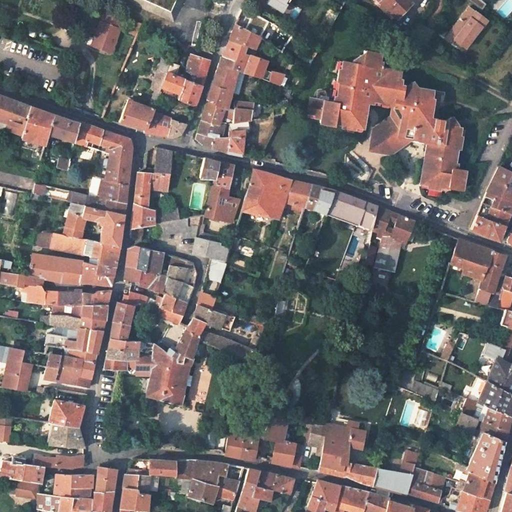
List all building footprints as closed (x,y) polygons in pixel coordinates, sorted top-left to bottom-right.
[(122,0),(174,22),(184,0),(122,0)] [(380,0),(379,2),(395,18),(410,2),(408,0),(380,0)] [(483,3),(479,0),(464,0),(479,10),(483,3)] [(479,28),(485,21),(466,7),(444,37),(452,43),(454,39),(463,46),(477,27),(479,28)] [(98,21),(88,47),(108,54),(118,28),(117,28),(121,16),(102,10),(98,21)] [(131,20),(126,33),(134,36),(139,23),(131,20)] [(270,22),(261,41),(280,50),(291,34),(270,22)] [(431,30),(417,22),(408,36),(423,44),(431,30)] [(253,48),(257,38),(258,37),(234,23),(231,30),(228,37),(229,39),(245,45),(253,48)] [(242,70),(249,54),(242,51),(245,45),(229,39),(227,45),(225,45),(223,47),(221,53),(235,58),(231,66),(235,67),(242,70)] [(409,138),(409,135),(421,137),(421,142),(423,142),(416,187),(444,193),(444,189),(451,190),(451,187),(457,188),(457,191),(459,191),(462,172),(455,171),(455,166),(452,166),(453,161),(456,161),(457,156),(454,155),(455,150),(458,150),(460,136),(457,136),(458,132),(461,132),(461,129),(455,128),(455,126),(449,118),(442,120),(427,118),(431,90),(414,87),(404,85),(397,84),(399,70),(382,67),(383,61),(380,61),(381,55),(383,56),(384,51),(365,49),(364,55),(360,55),(354,60),(353,63),(340,61),(340,64),(343,65),(342,70),(338,70),(336,81),(340,82),(339,87),(335,87),(334,92),(338,93),(337,98),(333,98),(332,103),(309,99),(305,118),(308,118),(309,115),(313,116),(312,119),(321,120),(320,125),(326,126),(327,123),(332,124),(331,127),(335,128),(336,124),(342,125),(341,129),(353,130),(353,127),(359,129),(359,131),(362,132),(365,114),(362,114),(363,110),(366,110),(367,104),(372,105),(373,102),(379,103),(379,106),(383,106),(383,104),(389,105),(389,107),(393,108),(392,121),(375,132),(373,143),(382,144),(390,156),(403,148),(400,144),(399,141),(402,139),(403,142),(409,138)] [(190,53),(185,70),(191,73),(190,78),(201,82),(202,83),(206,72),(209,59),(190,53)] [(235,58),(221,53),(218,61),(231,66),(235,58)] [(249,54),(242,70),(259,77),(265,61),(249,54)] [(160,55),(155,68),(166,71),(170,59),(160,55)] [(231,66),(218,61),(212,77),(205,98),(224,106),(235,67),(231,66)] [(160,91),(161,86),(166,71),(155,68),(154,68),(148,86),(155,89),(160,91)] [(271,70),(268,80),(276,83),(280,73),(271,70)] [(173,95),(193,104),(194,104),(197,94),(201,82),(190,78),(177,74),(166,71),(161,86),(175,91),(173,95)] [(286,76),(282,74),(280,73),(276,83),(282,85),(286,76)] [(152,109),(160,91),(155,89),(148,105),(128,97),(118,120),(142,128),(144,130),(152,109)] [(0,122),(23,130),(21,140),(44,147),(47,134),(52,114),(0,96),(0,122)] [(203,107),(199,118),(218,123),(219,119),(220,114),(231,116),(232,108),(224,106),(205,98),(203,107)] [(233,106),(232,108),(231,116),(230,120),(235,120),(250,120),(251,112),(233,106)] [(172,117),(152,109),(144,130),(161,133),(172,135),(181,133),(184,127),(186,120),(172,117)] [(52,114),(47,134),(74,143),(78,123),(52,114)] [(218,123),(199,118),(197,125),(194,136),(203,144),(211,146),(214,135),(221,135),(224,120),(219,119),(218,123)] [(225,135),(226,129),(227,126),(228,120),(224,120),(221,135),(214,135),(211,146),(228,150),(229,135),(225,135)] [(78,123),(74,143),(73,144),(91,150),(93,143),(99,145),(103,130),(78,121),(78,123)] [(241,154),(242,128),(226,129),(225,135),(229,135),(228,150),(241,154)] [(103,130),(99,145),(103,147),(111,149),(110,155),(128,160),(130,146),(128,139),(103,130)] [(373,143),(372,153),(390,156),(382,144),(373,143)] [(103,147),(102,152),(110,155),(111,149),(103,147)] [(136,171),(133,203),(146,207),(147,188),(167,190),(169,151),(155,147),(154,173),(136,171)] [(107,168),(105,181),(125,187),(128,160),(110,155),(109,161),(104,159),(103,167),(107,168)] [(204,157),(202,159),(198,177),(214,179),(219,161),(204,157)] [(69,163),(58,160),(56,169),(67,172),(69,163)] [(219,161),(214,179),(203,215),(228,222),(236,200),(223,196),(233,165),(219,161)] [(74,166),(73,173),(96,179),(98,172),(74,166)] [(511,173),(497,167),(484,191),(511,201),(511,173)] [(276,218),(281,202),(289,179),(252,168),(239,208),(238,210),(276,218)] [(34,187),(37,174),(24,170),(23,177),(26,178),(24,185),(34,187)] [(0,186),(20,191),(22,182),(1,177),(0,182),(0,186)] [(303,208),(311,185),(289,179),(281,202),(303,208)] [(100,180),(98,193),(95,193),(95,196),(96,197),(123,204),(125,187),(105,181),(100,180)] [(312,211),(319,187),(311,185),(303,208),(312,211)] [(332,190),(327,189),(319,187),(312,211),(316,212),(324,214),(325,214),(332,190)] [(370,228),(375,206),(332,190),(325,214),(334,217),(335,215),(370,228)] [(511,201),(484,191),(482,196),(490,200),(487,206),(509,213),(511,205),(511,201)] [(73,193),(71,203),(122,217),(123,204),(96,197),(96,198),(73,193)] [(490,200),(482,196),(480,203),(487,206),(490,200)] [(122,217),(71,203),(62,235),(80,239),(85,219),(102,223),(99,244),(118,248),(122,217)] [(153,210),(146,207),(133,203),(130,236),(131,238),(133,240),(140,241),(142,226),(155,224),(153,210)] [(509,213),(487,206),(480,203),(479,206),(486,209),(485,214),(478,209),(475,215),(504,225),(509,213)] [(386,219),(389,211),(375,206),(370,228),(369,231),(375,233),(375,236),(379,237),(383,225),(386,219)] [(157,210),(159,223),(177,220),(176,209),(157,210)] [(402,243),(411,220),(399,215),(389,211),(386,219),(393,222),(391,228),(383,225),(379,237),(378,242),(393,245),(394,239),(402,243)] [(471,227),(498,239),(504,225),(475,215),(471,227)] [(199,216),(188,218),(186,218),(187,227),(197,225),(201,224),(199,216)] [(184,219),(177,220),(159,223),(156,224),(158,237),(170,236),(170,234),(176,233),(176,231),(182,231),(183,238),(195,236),(197,225),(187,227),(185,227),(184,219)] [(214,229),(197,225),(195,236),(211,240),(214,229)] [(118,248),(99,244),(80,239),(62,235),(52,233),(50,247),(98,259),(97,264),(114,268),(118,250),(118,248)] [(216,242),(211,240),(195,236),(191,253),(208,257),(223,260),(227,246),(215,244),(216,242)] [(463,269),(462,272),(470,275),(462,297),(473,300),(490,250),(457,238),(449,263),(463,269)] [(387,270),(393,245),(378,242),(372,266),(387,270)] [(127,248),(125,261),(145,268),(147,249),(133,246),(127,248)] [(161,252),(147,249),(145,268),(166,276),(167,269),(160,267),(161,252)] [(510,291),(511,291),(511,279),(503,277),(502,282),(496,280),(497,274),(504,255),(490,250),(473,300),(495,307),(500,288),(510,291)] [(60,281),(61,271),(80,274),(82,261),(32,253),(29,274),(41,278),(55,281),(60,281)] [(170,255),(168,264),(183,268),(185,259),(170,255)] [(87,283),(92,283),(97,284),(110,285),(112,276),(95,272),(97,264),(82,261),(80,274),(61,271),(60,281),(73,283),(80,284),(80,281),(87,283)] [(166,276),(145,268),(125,261),(123,278),(138,283),(138,285),(163,293),(166,276)] [(114,268),(97,264),(95,272),(112,276),(114,268)] [(192,286),(179,282),(183,268),(168,264),(167,269),(166,276),(163,293),(185,300),(192,286)] [(29,274),(11,272),(0,270),(0,283),(22,286),(23,282),(41,286),(41,278),(29,274)] [(23,282),(22,286),(22,291),(28,292),(28,302),(54,305),(56,305),(57,292),(44,291),(41,286),(23,282)] [(500,288),(495,307),(503,309),(505,310),(510,291),(500,288)] [(92,295),(80,294),(79,305),(106,306),(109,290),(96,290),(92,295)] [(127,298),(133,299),(135,292),(129,291),(128,296),(123,295),(121,302),(126,303),(127,298)] [(57,292),(56,305),(65,306),(79,305),(80,294),(72,292),(57,292)] [(210,309),(214,296),(199,292),(196,305),(210,309)] [(163,293),(160,303),(159,305),(183,313),(185,300),(163,293)] [(138,305),(156,312),(159,305),(160,303),(153,301),(152,304),(146,302),(147,296),(140,294),(138,305)] [(115,301),(112,321),(129,321),(132,305),(133,299),(127,298),(126,303),(121,302),(115,301)] [(53,314),(79,317),(104,319),(106,306),(79,305),(65,306),(56,305),(54,305),(53,314)] [(183,313),(159,305),(156,312),(181,321),(183,313)] [(248,361),(253,350),(219,336),(200,331),(203,321),(219,327),(221,320),(223,313),(210,309),(196,305),(192,318),(184,332),(197,338),(248,361)] [(511,311),(505,310),(503,309),(500,321),(511,327),(511,311)] [(228,323),(230,315),(223,313),(221,320),(228,323)] [(102,330),(104,319),(79,317),(77,327),(102,330)] [(129,322),(129,321),(112,321),(109,337),(126,336),(129,322)] [(189,367),(193,358),(191,357),(197,338),(184,332),(170,355),(153,341),(150,341),(153,327),(129,322),(126,336),(134,338),(140,339),(139,348),(137,358),(127,358),(127,359),(126,369),(151,369),(146,396),(181,404),(183,394),(178,392),(184,366),(189,367)] [(77,327),(76,336),(74,348),(96,354),(102,330),(77,327)] [(55,343),(56,335),(46,334),(45,343),(55,343)] [(484,343),(473,372),(481,375),(489,356),(494,358),(488,371),(511,382),(511,359),(511,362),(495,355),(497,352),(506,355),(511,338),(511,335),(503,334),(498,347),(484,343)] [(67,335),(66,339),(70,339),(69,348),(74,348),(76,336),(67,335)] [(126,336),(109,337),(108,345),(124,347),(126,336)] [(452,346),(444,343),(438,359),(446,363),(452,346)] [(132,347),(124,347),(108,345),(105,358),(127,359),(127,358),(137,358),(139,348),(132,347)] [(24,349),(10,347),(3,386),(25,390),(31,364),(21,362),(24,349)] [(68,357),(81,359),(94,362),(96,354),(74,348),(69,348),(66,348),(68,357)] [(48,354),(43,377),(55,379),(60,356),(48,354)] [(60,356),(55,379),(55,380),(88,386),(90,378),(78,376),(81,359),(60,356)] [(126,369),(127,359),(105,358),(103,367),(119,369),(126,369)] [(90,378),(94,362),(81,359),(78,376),(90,378)] [(413,377),(399,370),(393,385),(407,391),(413,377)] [(484,382),(511,395),(511,382),(488,371),(484,382)] [(511,395),(484,382),(476,403),(510,417),(511,411),(511,395)] [(416,383),(413,391),(434,398),(436,390),(416,383)] [(432,402),(418,396),(416,404),(430,410),(432,402)] [(510,417),(476,403),(463,398),(461,403),(456,401),(453,410),(459,413),(474,419),(482,421),(506,429),(510,417)] [(78,428),(84,405),(54,399),(48,423),(53,424),(78,428)] [(269,413),(263,432),(262,437),(272,439),(278,441),(279,438),(287,416),(269,413)] [(459,413),(455,425),(470,430),(474,419),(459,413)] [(347,426),(325,423),(321,448),(319,457),(316,472),(341,478),(346,478),(350,479),(354,481),(357,484),(405,495),(405,494),(410,475),(345,463),(348,446),(361,449),(365,430),(358,429),(359,422),(347,420),(347,426)] [(317,447),(321,448),(325,423),(313,421),(308,446),(317,447)] [(478,432),(480,433),(467,468),(466,470),(468,471),(492,481),(502,439),(506,429),(482,421),(478,432)] [(0,427),(0,440),(8,441),(9,431),(9,425),(4,424),(3,428),(0,427)] [(82,447),(78,428),(53,424),(50,444),(82,447)] [(244,433),(229,429),(225,456),(239,458),(244,433)] [(256,436),(244,433),(239,458),(252,459),(256,436)] [(292,455),(295,442),(279,438),(278,441),(272,439),(271,462),(298,468),(300,457),(292,455)] [(23,463),(24,457),(11,455),(10,462),(3,460),(0,477),(40,484),(42,467),(66,467),(81,467),(84,460),(54,455),(54,458),(37,455),(35,465),(23,463)] [(172,461),(149,460),(148,474),(175,476),(175,461),(172,461)] [(238,481),(232,480),(223,478),(225,464),(220,463),(202,462),(175,461),(175,476),(175,478),(191,480),(192,480),(234,492),(238,481)] [(455,463),(453,469),(467,474),(468,471),(466,470),(467,468),(455,463)] [(234,466),(225,464),(223,478),(232,480),(234,466)] [(511,465),(509,465),(502,491),(505,492),(511,493),(511,465)] [(97,466),(97,490),(113,491),(115,470),(97,466)] [(234,466),(232,480),(238,481),(243,467),(234,466)] [(253,485),(257,470),(247,468),(238,495),(250,497),(253,485)] [(435,502),(440,485),(442,478),(413,469),(411,475),(410,475),(405,494),(435,502)] [(270,489),(274,474),(257,470),(253,485),(270,489)] [(468,471),(467,474),(463,487),(461,491),(487,499),(492,483),(492,481),(468,471)] [(55,474),(54,495),(38,493),(38,509),(59,511),(60,495),(90,497),(90,487),(70,486),(70,475),(55,474)] [(92,487),(92,486),(91,474),(70,475),(70,486),(90,487),(92,487)] [(137,488),(137,492),(147,493),(148,476),(124,474),(122,487),(137,488)] [(271,489),(288,494),(291,478),(283,476),(274,474),(270,489),(271,489)] [(455,489),(456,485),(457,482),(442,478),(440,485),(455,489)] [(192,480),(189,492),(188,497),(210,503),(213,496),(231,500),(234,492),(192,480)] [(14,494),(33,497),(36,485),(17,481),(14,494)] [(322,509),(330,511),(329,511),(340,511),(342,510),(332,507),(339,487),(316,481),(309,500),(323,504),(322,509)] [(267,501),(271,489),(270,489),(253,485),(250,497),(238,495),(233,511),(253,511),(257,499),(267,501)] [(148,510),(149,493),(147,493),(137,492),(137,488),(122,487),(119,508),(129,509),(148,510)] [(349,511),(382,511),(386,500),(387,497),(362,494),(339,487),(332,507),(342,510),(349,511)] [(97,490),(94,490),(94,498),(91,497),(90,511),(98,511),(108,511),(113,491),(97,490)] [(478,511),(483,510),(487,499),(461,491),(457,504),(455,510),(463,511),(478,511)] [(511,511),(511,493),(505,492),(499,511),(511,511)] [(62,511),(90,511),(91,497),(90,497),(60,495),(59,511),(62,511)] [(320,511),(322,509),(323,504),(309,500),(303,511),(320,511)] [(408,511),(410,507),(386,500),(382,511),(408,511)] [(457,504),(449,502),(447,508),(455,510),(457,504)]
